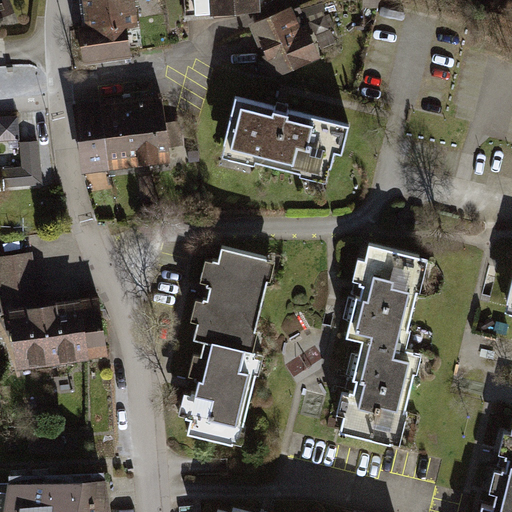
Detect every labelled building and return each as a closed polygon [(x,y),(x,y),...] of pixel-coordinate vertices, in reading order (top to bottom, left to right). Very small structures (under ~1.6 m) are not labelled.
[(80,0),(84,25),(75,26),(81,65),(130,58),(126,27),(136,26),(132,0),(80,0)] [(181,0),(183,16),(258,10),(270,0),(181,0)] [(291,6),(248,25),(271,77),(319,57),(305,27),(301,29),(291,6)] [(168,162),(159,92),(137,95),(146,165),(168,162)] [(146,165),(137,95),(115,98),(124,168),(146,165)] [(124,168),(115,98),(93,101),(102,170),(124,168)] [(102,170),(93,101),(71,104),(80,173),(102,170)] [(351,127),(246,101),(231,159),(337,186),(351,127)] [(0,139),(21,139),(21,116),(0,115),(0,139)] [(7,166),(8,185),(44,182),(41,139),(21,141),(23,165),(7,166)] [(434,262),(381,247),(356,339),(370,342),(413,353),(434,262)] [(228,249),(205,340),(218,343),(262,353),(284,263),(228,249)] [(28,254),(0,257),(0,299),(2,314),(36,310),(28,254)] [(495,293),(507,296),(511,274),(511,265),(501,263),(495,293)] [(101,301),(85,303),(92,362),(109,360),(101,301)] [(85,303),(45,309),(52,367),(92,362),(85,303)] [(36,310),(10,314),(16,371),(52,367),(45,309),(36,310)] [(405,450),(429,357),(413,353),(370,342),(347,435),(405,450)] [(248,452),(272,356),(262,353),(218,343),(194,438),(248,452)] [(511,511),(511,437),(494,511),(498,511),(511,511)] [(118,511),(114,480),(15,484),(9,511),(118,511)] [(4,511),(8,486),(0,484),(0,511),(4,511)]
